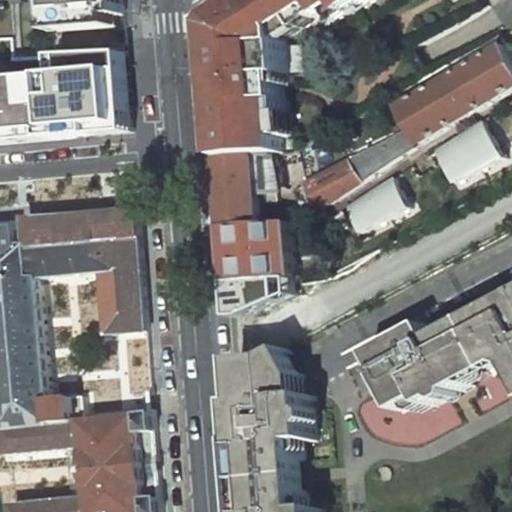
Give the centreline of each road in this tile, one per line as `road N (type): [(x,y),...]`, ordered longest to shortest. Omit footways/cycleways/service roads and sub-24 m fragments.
road 1 (secondary): [(181,155),(209,511)]
road 2 (residential): [(181,155),(0,173)]
road 3 (secondary): [(172,7),(181,155)]
